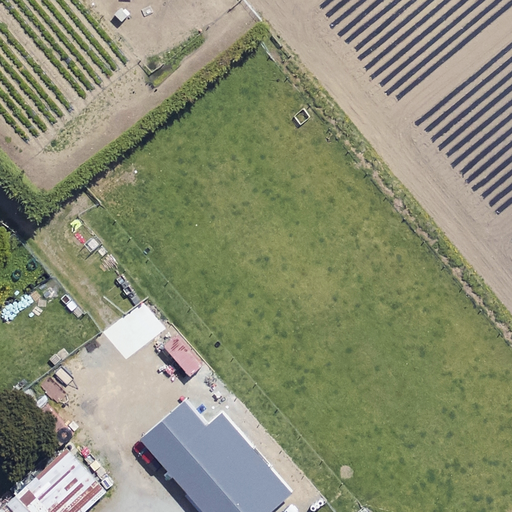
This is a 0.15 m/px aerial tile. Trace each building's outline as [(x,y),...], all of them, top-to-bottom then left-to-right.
[(147,209),(129,201),(115,231),(133,239),(147,209)] [(222,273),(209,265),(193,292),(206,300),(222,273)] [(246,298),(232,291),(216,321),(230,328),(246,298)] [(288,351),(273,345),(261,376),(276,382),(288,351)] [(199,401),(180,379),(107,442),(126,464),(199,401)] [(325,391),(312,384),(296,412),(310,419),(325,391)] [(341,435),(324,428),(313,458),(329,465),(341,435)] [(73,511),(103,485),(63,441),(0,497),(0,511),(73,511)] [(390,479),(374,470),(359,499),(375,507),(390,479)]
